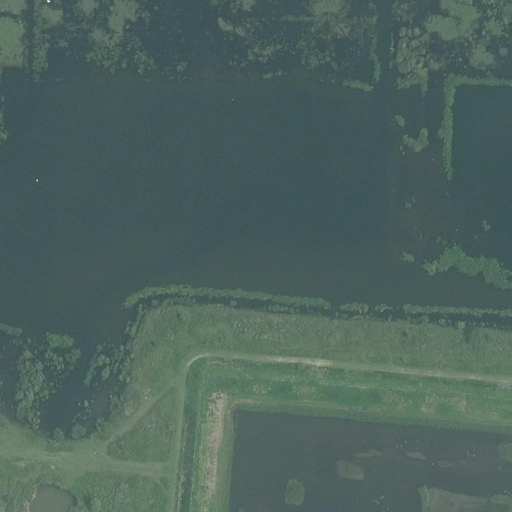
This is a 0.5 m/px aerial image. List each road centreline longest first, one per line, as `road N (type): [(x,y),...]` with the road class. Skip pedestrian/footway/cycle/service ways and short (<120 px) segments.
road 1 (track): [(0,452),(174,470)]
road 2 (track): [(73,459),(115,436),(182,375)]
